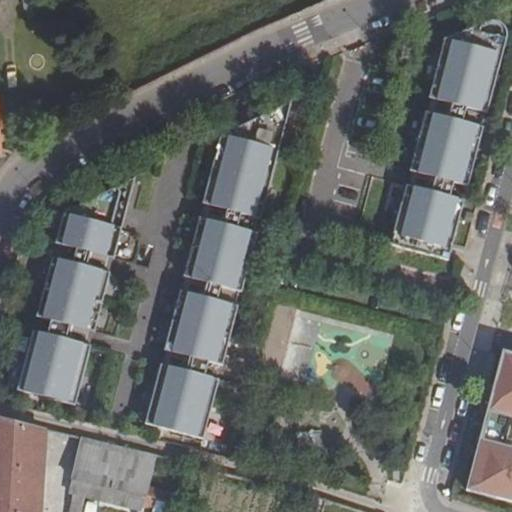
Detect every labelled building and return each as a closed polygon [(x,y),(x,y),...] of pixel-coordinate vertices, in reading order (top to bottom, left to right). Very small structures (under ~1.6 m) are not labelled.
[(68,4),(65,0),(21,0),(24,9),(47,6),(68,4)] [(86,33),(68,4),(47,6),(48,17),(69,13),(81,34),(86,33)] [(447,30),(430,94),(485,107),(503,43),(447,30)] [(425,108),(412,165),(467,179),(483,120),(425,108)] [(223,129),(205,200),(255,212),(274,141),(223,129)] [(404,181),(388,238),(443,253),(461,195),(404,181)] [(64,205),(54,240),(108,253),(117,217),(64,205)] [(201,211),(187,271),(235,283),(251,224),(201,211)] [(51,256),(37,313),(91,328),(105,269),(51,256)] [(183,286),(168,344),(219,357),(234,298),(183,286)] [(33,326),(17,381),(69,397),(86,341),(33,326)] [(511,348),(499,345),(483,405),(511,413),(511,348)] [(161,359),(146,421),(200,434),(215,372),(161,359)] [(0,420),(9,422),(10,401),(0,398),(0,420)] [(0,511),(37,511),(43,430),(9,422),(0,420),(0,511)] [(466,484),(511,496),(511,441),(481,433),(466,484)] [(72,479),(120,489),(128,450),(80,439),(72,479)] [(147,485),(153,455),(128,450),(120,489),(146,494),(147,485)] [(147,485),(146,494),(144,502),(180,510),(183,493),(147,485)]
